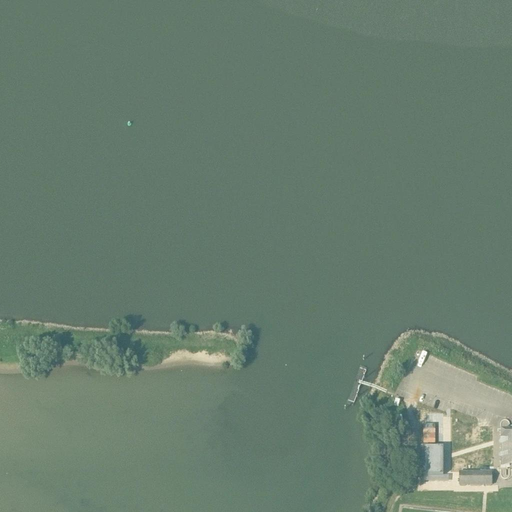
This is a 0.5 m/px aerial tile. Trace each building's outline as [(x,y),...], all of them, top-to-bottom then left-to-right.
[(415,360),(429,366),(432,358),(418,352),(415,360)] [(417,415),(439,420),(438,424),(444,426),(447,414),(416,407),(415,411),(418,411),(417,415)] [(511,431),(500,432),(500,468),(511,468),(511,431)] [(443,445),(423,445),(424,473),(444,473),(443,445)] [(459,473),(459,486),(491,486),(491,473),(459,473)]
